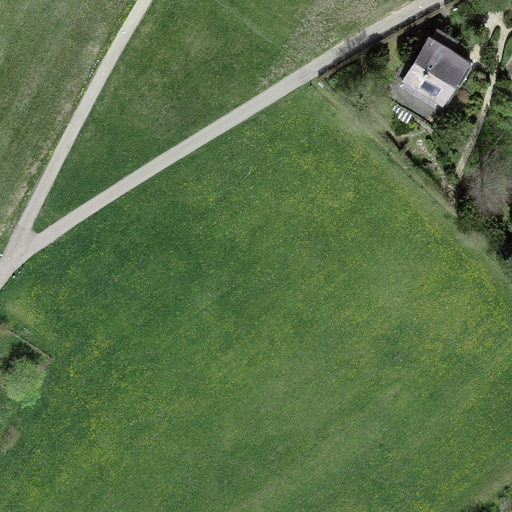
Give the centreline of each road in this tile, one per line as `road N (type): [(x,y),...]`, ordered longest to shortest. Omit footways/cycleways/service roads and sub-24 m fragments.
road 1 (residential): [(8,261),(428,0)]
road 2 (residential): [(8,261),(145,0)]
